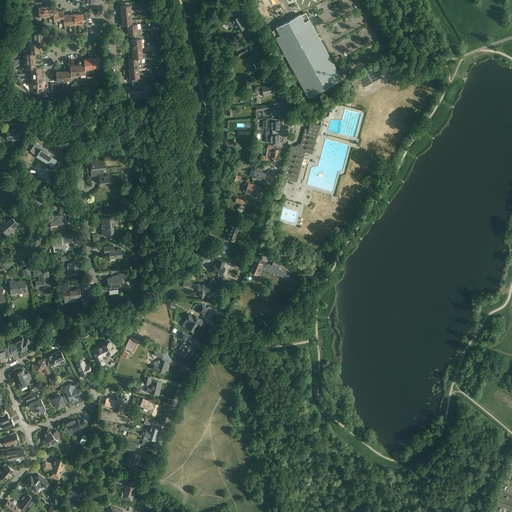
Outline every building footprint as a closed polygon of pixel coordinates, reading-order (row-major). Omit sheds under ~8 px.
[(39,17),(44,17),(43,7),(38,7),(36,7),(36,10),(38,10),(39,14),(35,14),(36,19),(39,18),(39,17)] [(296,18),(271,31),(308,97),(342,79),(305,13),(300,16),(298,16),(298,15),(295,17),(296,18)] [(232,16),(226,24),(230,27),(233,22),(239,32),(239,31),(245,28),(239,16),(238,16),(239,17),(235,19),(232,16)] [(33,34),(34,39),(43,38),(43,33),(44,33),(44,31),(40,31),(41,33),(33,34)] [(131,39),(132,44),(142,44),(141,36),(132,37),(132,39),(131,39)] [(237,51),(239,56),(248,51),(246,47),(237,51)] [(246,58),(253,71),(260,67),(254,54),(246,58)] [(139,73),(129,74),(130,79),(129,79),(129,81),(132,81),(132,82),(141,81),(141,78),(140,78),(139,73)] [(42,82),(32,83),(33,92),(44,91),(43,87),(42,82)] [(257,88),(258,92),(263,92),(263,97),(271,95),(271,93),(277,93),(275,84),(257,88)] [(269,107),(270,117),(278,116),(283,115),(282,106),(269,107)] [(266,127),(266,132),(274,132),(274,129),(279,129),(279,121),(276,121),(276,118),(270,118),(266,118),(266,121),(267,121),(267,127),(266,127)] [(282,177),(277,194),(282,195),(283,195),(282,195),(286,179),(290,180),(294,163),(297,163),(300,151),(305,152),(310,134),(318,136),(321,125),(310,122),(308,129),(305,128),(300,145),(299,145),(296,147),(295,148),(292,147),(283,177),(282,177)] [(6,131),(7,135),(8,140),(14,139),(14,140),(22,138),(19,128),(6,131)] [(266,132),(266,136),(267,136),(267,143),(271,143),(273,143),(278,143),(279,135),(274,135),(274,132),(266,132)] [(30,150),(53,164),(58,157),(35,142),(30,150)] [(273,149),(274,146),(268,145),(267,148),(269,148),(268,156),(262,155),(261,160),(267,161),(268,159),(271,160),(271,159),(276,160),(278,150),(273,149)] [(91,176),(99,176),(100,184),(110,183),(113,181),(109,175),(103,175),(102,169),(105,169),(104,160),(91,162),(92,170),(90,170),(91,176)] [(296,164),(293,177),(300,179),(302,170),(299,169),(300,167),(302,168),(302,165),(296,164)] [(252,176),(259,179),(264,180),(266,173),(254,170),(252,176)] [(262,187),(248,183),(247,188),(245,188),(243,191),(245,192),(249,194),(249,192),(259,195),(262,187)] [(49,220),(49,221),(50,224),(57,224),(57,223),(69,222),(68,214),(57,216),(57,215),(52,215),(52,214),(52,216),(49,216),(49,220)] [(112,217),(106,218),(101,218),(102,234),(114,232),(112,217)] [(1,228),(4,231),(7,235),(19,225),(12,218),(6,223),(4,220),(0,223),(0,228),(0,229),(1,228)] [(227,239),(229,240),(234,241),(239,227),(232,225),(227,239)] [(60,252),(66,251),(65,242),(66,241),(68,241),(69,242),(73,242),(72,235),(51,238),(52,243),(53,245),(54,251),(60,251),(60,252)] [(114,246),(109,246),(104,247),(105,253),(109,253),(110,259),(122,257),(121,249),(114,250),(114,246)] [(311,269),(288,259),(270,250),(268,255),(286,264),(293,267),(300,270),(297,278),(305,282),(311,269)] [(70,265),(72,276),(78,275),(77,272),(79,272),(78,264),(80,264),(80,259),(72,260),(72,259),(73,259),(72,255),(61,257),(61,261),(68,260),(68,265),(70,265)] [(225,268),(223,267),(225,262),(219,260),(217,265),(215,264),(214,266),(213,266),(212,267),(212,268),(212,269),(212,270),(212,272),(222,276),(224,269),(225,268)] [(250,271),(255,273),(258,274),(262,264),(254,261),(250,271)] [(290,273),(267,263),(265,269),(288,279),(290,273)] [(33,269),(34,274),(34,276),(39,275),(40,281),(36,281),(36,288),(50,286),(49,280),(47,267),(38,268),(33,269)] [(108,288),(109,288),(109,290),(117,289),(117,287),(123,286),(122,280),(131,279),(130,273),(119,274),(119,275),(112,276),(112,277),(107,278),(108,288)] [(10,284),(11,289),(12,295),(16,295),(15,292),(26,291),(25,282),(21,283),(21,281),(14,282),(14,284),(10,284)] [(191,283),(191,286),(198,287),(197,290),(199,290),(198,297),(205,297),(205,293),(205,291),(206,291),(208,291),(209,291),(210,290),(210,288),(210,287),(209,287),(209,284),(198,283),(198,284),(191,283)] [(69,290),(63,291),(64,299),(64,298),(74,297),(74,298),(75,301),(75,302),(81,301),(81,298),(80,289),(75,289),(69,290)] [(87,292),(86,292),(87,302),(91,302),(91,300),(92,300),(93,300),(93,302),(97,301),(96,291),(92,291),(92,292),(91,292),(90,292),(90,293),(90,292),(89,292),(87,292)] [(208,308),(202,305),(198,312),(204,315),(208,308)] [(198,325),(200,326),(203,320),(201,319),(194,315),(193,316),(189,314),(186,320),(190,322),(187,328),(194,332),(198,325)] [(186,341),(185,341),(188,335),(182,332),(179,338),(183,340),(179,348),(181,350),(179,354),(179,355),(187,359),(188,360),(188,359),(190,355),(192,351),(195,347),(195,346),(194,346),(186,342),(187,342),(186,341)] [(10,344),(10,345),(11,353),(12,353),(12,352),(19,348),(20,352),(27,348),(27,347),(29,346),(30,344),(28,341),(25,340),(25,341),(23,338),(22,339),(18,341),(17,340),(15,341),(16,342),(11,345),(10,344)] [(127,350),(134,353),(139,342),(132,339),(133,339),(130,338),(125,349),(127,350)] [(92,351),(100,366),(105,364),(101,357),(107,354),(107,355),(116,351),(113,345),(112,346),(110,341),(109,342),(107,341),(103,343),(103,344),(103,345),(102,345),(103,347),(98,350),(97,349),(92,351)] [(0,352),(0,360),(4,360),(4,357),(5,357),(5,358),(10,357),(8,347),(0,348),(0,350),(0,352)] [(48,356),(51,361),(53,365),(58,363),(59,365),(66,362),(65,360),(65,359),(60,350),(57,352),(58,353),(56,354),(55,353),(48,356)] [(36,362),(34,364),(37,371),(44,368),(47,374),(50,372),(44,359),(41,360),(38,361),(36,362)] [(153,369),(164,373),(166,367),(167,367),(169,361),(161,359),(160,361),(159,360),(154,363),(155,365),(154,365),(153,369)] [(89,373),(88,372),(91,370),(89,364),(85,366),(84,363),(81,364),(80,364),(80,365),(77,366),(82,377),(89,373)] [(20,378),(19,379),(19,381),(19,384),(20,386),(20,388),(26,385),(26,384),(29,383),(28,380),(31,378),(29,372),(25,374),(23,370),(17,373),(20,378)] [(154,394),(158,395),(157,394),(159,386),(160,387),(161,382),(150,380),(151,377),(145,376),(143,383),(149,384),(148,387),(147,387),(146,391),(149,392),(149,393),(153,393),(153,394),(154,394)] [(70,383),(63,386),(69,398),(71,403),(76,401),(75,399),(83,396),(79,387),(77,384),(72,386),(70,383)] [(65,405),(65,404),(61,395),(60,396),(59,394),(58,394),(56,394),(55,396),(56,398),(53,399),(53,397),(48,400),(51,406),(55,404),(57,408),(61,406),(61,407),(62,407),(63,406),(65,405)] [(34,397),(31,398),(26,400),(28,404),(29,404),(31,408),(33,408),(35,413),(40,411),(41,412),(46,410),(41,398),(38,400),(37,399),(36,399),(35,399),(34,397)] [(115,403),(116,401),(115,400),(115,399),(116,399),(107,397),(107,398),(106,398),(104,405),(114,408),(119,409),(118,411),(128,413),(130,406),(120,403),(120,404),(115,403)] [(153,403),(144,400),(141,407),(150,410),(149,413),(156,416),(158,412),(157,412),(159,406),(153,403)] [(6,414),(4,411),(0,413),(0,422),(0,423),(3,429),(4,429),(13,425),(11,420),(10,420),(7,414),(6,414)] [(64,430),(68,432),(70,432),(79,428),(80,429),(82,428),(83,427),(86,425),(88,420),(83,419),(78,420),(77,420),(76,419),(66,423),(64,430)] [(159,428),(151,426),(149,432),(157,434),(159,428)] [(60,435),(60,434),(56,430),(52,434),(50,431),(48,432),(48,434),(46,434),(44,435),(47,438),(42,441),(46,446),(51,443),(53,446),(58,441),(56,438),(60,435)] [(157,434),(149,432),(146,431),(144,437),(155,440),(157,434)] [(16,432),(14,432),(0,436),(0,442),(0,443),(1,443),(4,442),(5,446),(14,443),(14,444),(15,445),(16,446),(17,446),(18,446),(17,445),(18,445),(18,444),(19,444),(19,443),(19,442),(19,441),(16,432)] [(127,448),(134,450),(136,444),(129,442),(127,448)] [(7,456),(12,455),(12,460),(24,459),(23,450),(19,450),(19,451),(16,451),(6,452),(7,456)] [(126,466),(131,468),(136,469),(138,462),(137,462),(139,456),(140,456),(140,455),(131,452),(126,466)] [(52,477),(57,478),(59,478),(64,461),(56,458),(55,461),(54,462),(54,463),(55,463),(54,465),(46,462),(43,464),(42,465),(44,468),(52,471),(51,475),(53,476),(52,477)] [(7,465),(2,472),(0,471),(0,470),(0,475),(5,481),(9,476),(11,473),(14,471),(7,465)] [(50,482),(42,477),(38,474),(33,480),(29,478),(25,483),(35,491),(37,491),(41,485),(46,488),(50,482)] [(122,498),(126,499),(131,500),(136,485),(127,482),(122,498)] [(28,495),(19,507),(24,510),(28,506),(31,507),(36,500),(28,495)] [(55,497),(51,502),(56,506),(60,501),(55,497)] [(13,501),(12,503),(8,500),(3,507),(7,510),(7,509),(10,511),(9,511),(10,511),(15,511),(19,508),(15,505),(16,503),(16,502),(15,500),(14,501),(13,501)]
